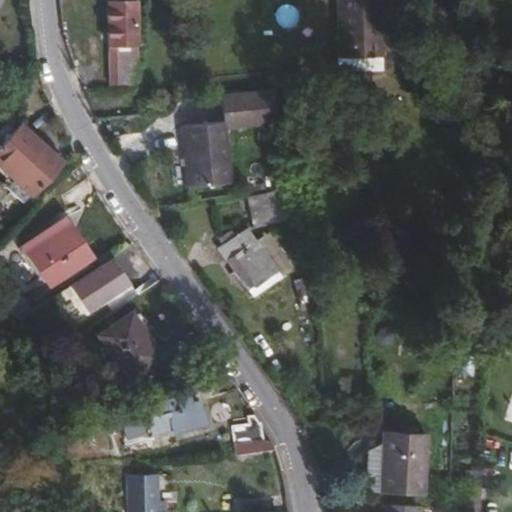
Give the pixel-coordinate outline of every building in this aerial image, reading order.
[(132,82),(122,0),(93,0),(104,84),(132,82)] [(380,42),(380,0),(335,0),(335,51),(341,51),(380,51),(380,42)] [(394,42),(394,0),(380,0),(380,42),(394,42)] [(380,64),(380,51),(341,51),(341,64),(380,64)] [(222,117),(180,121),(185,182),(228,178),(223,120),(276,116),(274,86),(220,90),(222,117)] [(58,152),(16,116),(0,135),(0,157),(30,183),(58,152)] [(280,221),(277,190),(269,191),(271,222),(280,221)] [(271,222),(269,191),(246,192),(248,224),(271,222)] [(65,222),(27,248),(47,278),(85,251),(65,222)] [(273,265),(251,237),(241,224),(214,244),(222,256),(234,248),(255,277),(273,265)] [(288,263),(262,227),(251,237),(273,265),(255,277),(243,285),(249,292),(288,263)] [(255,277),(234,248),(222,256),(243,285),(255,277)] [(28,307),(0,265),(0,293),(15,316),(28,307)] [(308,294),(304,283),(294,287),(298,298),(308,294)] [(128,306),(95,331),(124,374),(158,350),(128,306)] [(128,412),(114,416),(119,434),(134,430),(135,434),(168,425),(169,428),(200,419),(190,385),(127,405),(128,412)] [(266,436),(260,420),(253,411),(246,413),(246,421),(229,422),(231,441),(266,436)] [(422,488),(422,429),(380,429),(379,450),(379,488),(422,488)] [(271,447),(266,436),(231,441),(233,451),(271,447)] [(379,488),(379,450),(368,450),(368,489),(379,488)] [(455,470),(453,511),(478,511),(480,471),(455,470)] [(152,497),(152,471),(125,471),(125,511),(160,511),(161,497),(152,497)] [(415,511),(416,503),(385,501),(384,511),(415,511)]
